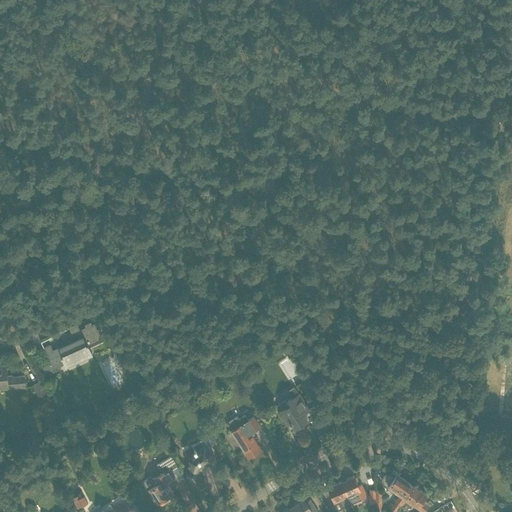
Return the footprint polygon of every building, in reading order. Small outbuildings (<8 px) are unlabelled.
[(58,360),(62,358),(64,364),(91,352),(87,343),(102,336),(98,328),(96,329),(93,323),(91,324),(89,321),(84,324),(85,326),(80,329),(77,323),(69,327),(74,339),(53,349),(50,344),(43,347),(50,362),(42,365),(42,366),(43,365),(47,373),(46,374),(47,374),(45,368),(59,362),(58,360)] [(286,345),(281,348),(285,355),(291,352),(286,345)] [(0,389),(25,386),(24,375),(7,377),(6,366),(0,367),(0,389)] [(40,382),(32,385),(37,397),(44,394),(45,393),(40,382)] [(309,409),(303,401),(298,393),(285,401),(284,399),(276,405),(279,410),(278,410),(281,415),(287,424),(289,422),(290,424),(291,423),(294,427),(307,419),(303,413),(309,409)] [(145,401),(151,410),(162,403),(156,394),(145,401)] [(145,415),(149,418),(152,417),(146,404),(142,406),(143,411),(145,415)] [(237,415),(228,421),(233,428),(231,430),(248,457),(260,449),(249,432),(260,425),(253,415),(248,419),(245,414),(239,418),(237,415)] [(203,437),(194,443),(192,445),(194,448),(193,449),(196,452),(198,454),(190,459),(192,462),(188,465),(192,470),(186,474),(195,492),(206,485),(197,472),(201,469),(202,470),(206,468),(205,467),(211,463),(209,461),(213,458),(211,454),(213,453),(209,447),(216,442),(211,435),(204,439),(203,437)] [(169,468),(170,470),(177,465),(171,454),(159,462),(164,470),(169,467),(169,468)] [(25,468),(20,471),(12,477),(18,486),(31,477),(25,468)] [(169,468),(152,479),(150,476),(141,481),(151,497),(154,495),(160,505),(169,499),(167,495),(172,492),(166,482),(174,477),(170,470),(169,468)] [(413,485),(397,473),(395,476),(392,474),(390,473),(387,473),(384,475),(382,477),(382,480),(382,483),(384,485),(387,487),(398,494),(394,500),(400,504),(402,500),(413,485)] [(366,495),(365,493),(361,484),(358,486),(353,475),(340,481),(350,502),(366,495)] [(350,502),(340,481),(328,486),(334,500),(339,498),(343,508),(350,504),(350,502)] [(413,485),(402,500),(415,508),(416,506),(422,510),(427,503),(422,499),(426,493),(413,485)] [(77,495),(72,498),(77,508),(78,508),(81,506),(87,503),(83,496),(79,498),(77,495)] [(303,498),(292,505),(296,511),(317,511),(316,509),(314,506),(309,499),(305,501),(303,498)] [(442,511),(445,511),(455,506),(451,501),(440,508),(442,511)] [(99,511),(98,510),(93,511),(131,511),(129,509),(125,502),(114,509),(108,511),(99,511)]
